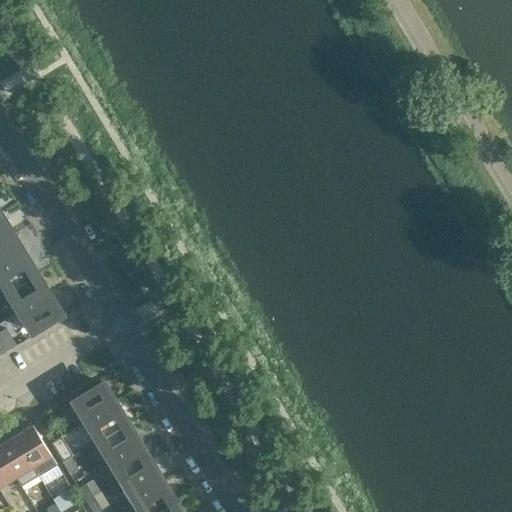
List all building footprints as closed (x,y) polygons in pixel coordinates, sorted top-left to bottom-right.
[(8,224),(2,214),(0,215),(0,242),(14,234),(8,224)] [(20,244),(14,234),(0,242),(0,269),(26,253),(20,244)] [(128,244),(126,246),(115,252),(128,273),(141,266),(128,244)] [(32,263),(26,253),(0,269),(0,279),(1,282),(1,281),(7,291),(38,273),(32,263)] [(44,283),(38,273),(7,291),(14,301),(13,302),(19,311),(50,292),(44,283)] [(56,302),(50,292),(19,311),(25,321),(25,320),(32,331),(62,313),(55,302),(56,302)] [(80,411),(86,421),(116,402),(111,392),(110,393),(104,382),(74,400),(80,411)] [(122,412),(116,402),(86,421),(91,430),(92,430),(98,440),(128,422),(122,412)] [(45,416),(38,420),(45,433),(53,429),(45,416)] [(134,432),(128,422),(98,440),(104,450),(109,460),(140,441),(134,431),(134,432)] [(51,455),(33,425),(32,425),(32,426),(15,436),(33,466),(50,455),(50,456),(51,455)] [(39,475),(33,466),(15,436),(0,445),(0,450),(15,476),(21,486),(39,475)] [(61,436),(51,442),(62,462),(70,457),(73,455),(61,436)] [(146,450),(140,441),(109,460),(115,469),(122,479),(152,461),(145,450),(146,450)] [(0,485),(15,476),(0,450),(0,485)] [(78,470),(70,457),(62,462),(70,474),(78,470)] [(158,471),(152,461),(122,479),(128,489),(127,489),(133,499),(164,480),(158,470),(158,471)] [(170,489),(164,480),(133,499),(139,508),(141,511),(154,511),(175,500),(169,490),(170,489)] [(86,483),(78,488),(86,501),(94,496),(86,483)] [(95,511),(101,509),(94,496),(86,501),(93,511),(95,511)] [(65,497),(55,503),(60,511),(61,511),(70,506),(65,497)] [(181,510),(175,500),(154,511),(183,511),(182,509),(181,510)] [(60,511),(55,503),(46,509),(47,511),(60,511)]
